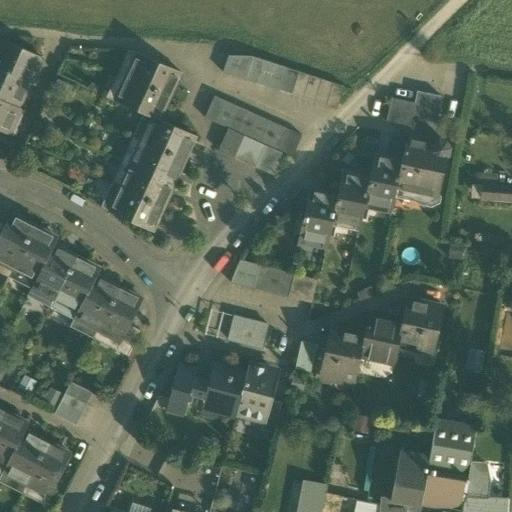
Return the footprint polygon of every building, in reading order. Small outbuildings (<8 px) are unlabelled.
[(41,58),(3,41),(0,46),(0,70),(29,83),(41,58)] [(181,73),(146,57),(137,53),(126,77),(170,97),(181,73)] [(241,57),(228,56),(223,73),(234,77),(241,57)] [(241,57),(234,77),(246,81),(253,58),(241,57)] [(264,61),(253,58),(246,81),(257,84),(264,61)] [(276,65),(264,61),(257,84),(268,88),(276,65)] [(287,69),(276,65),(268,88),(280,92),(287,69)] [(299,73),(287,69),(280,92),(291,95),(299,73)] [(0,70),(0,100),(18,109),(29,83),(0,70)] [(299,73),(291,95),(302,99),(310,76),(299,73)] [(321,80),(310,76),(302,99),(314,103),(321,80)] [(170,97),(126,77),(115,101),(152,117),(159,121),(170,97)] [(333,84),(321,80),(314,103),(325,106),(333,84)] [(344,87),(333,84),(325,106),(337,110),(344,87)] [(429,94),(417,92),(415,103),(412,115),(424,118),(429,94)] [(440,97),(429,94),(424,118),(435,120),(440,97)] [(225,101),(214,96),(204,118),(215,123),(225,101)] [(403,101),(391,98),(386,122),(398,124),(403,101)] [(18,109),(0,100),(0,131),(10,136),(21,110),(18,109)] [(236,106),(225,101),(215,123),(226,128),(236,106)] [(415,103),(403,101),(398,124),(410,127),(412,115),(415,103)] [(247,111),(236,106),(226,128),(228,129),(237,133),(247,111)] [(258,116),(247,111),(237,133),(246,137),(248,138),(258,116)] [(269,121),(258,116),(248,138),(255,141),(259,143),(269,121)] [(159,121),(152,117),(141,141),(184,160),(194,137),(159,121)] [(280,126),(269,121),(259,143),(265,146),(270,148),(280,126)] [(280,126),(270,148),(281,153),(291,131),(280,126)] [(237,133),(228,129),(218,151),(227,155),(237,133)] [(291,131),(281,153),(283,154),(291,158),(302,136),(291,131)] [(246,137),(237,133),(227,155),(236,159),(246,137)] [(248,138),(246,137),(236,159),(246,163),(255,141),(248,138)] [(434,145),(406,139),(401,161),(402,162),(396,189),(417,194),(419,192),(433,196),(437,193),(439,185),(438,184),(440,175),(443,159),(448,156),(449,149),(446,143),(439,142),(434,145)] [(184,160),(141,141),(130,165),(173,184),(184,160)] [(259,143),(255,141),(246,163),(255,167),(265,146),(259,143)] [(270,148),(265,146),(255,167),(273,176),(283,154),(281,153),(270,148)] [(375,155),(370,179),(365,202),(392,208),(396,189),(402,162),(401,161),(375,155)] [(173,184),(130,165),(120,188),(162,208),(173,184)] [(370,179),(342,173),(341,176),(342,176),(337,197),(332,220),(360,226),(365,202),(370,179)] [(497,175),(484,174),(483,186),(497,187),(497,175)] [(483,186),(481,186),(480,198),(511,200),(511,188),(497,187),(483,186)] [(162,208),(120,188),(109,212),(152,231),(162,208)] [(337,197),(309,191),(299,238),(327,244),(332,220),(337,197)] [(34,226),(10,214),(4,225),(0,232),(0,261),(13,268),(34,226)] [(34,226),(13,268),(36,280),(53,246),(57,238),(34,226)] [(53,246),(36,280),(32,287),(55,299),(77,257),(53,246)] [(100,269),(77,257),(55,299),(79,311),(96,276),(100,269)] [(259,266),(240,261),(231,283),(253,289),(259,266)] [(262,266),(259,266),(253,289),(265,292),(271,269),(262,266)] [(271,269),(265,292),(277,295),(283,272),(271,269)] [(283,272),(277,295),(288,298),(294,275),(283,272)] [(306,278),(294,275),(288,298),(300,301),(306,278)] [(119,288),(96,276),(79,311),(75,318),(98,330),(119,288)] [(317,281),(306,278),(300,301),(311,303),(317,281)] [(141,299),(119,288),(98,330),(119,341),(120,342),(128,325),(141,299)] [(407,300),(401,326),(396,352),(398,353),(400,341),(417,344),(415,351),(432,354),(443,307),(407,300)] [(217,337),(222,314),(211,311),(205,334),(217,337)] [(228,340),(234,317),(222,314),(217,337),(228,340)] [(245,320),(234,317),(228,340),(240,343),(245,320)] [(401,326),(369,318),(364,337),(360,357),(394,365),(396,352),(401,326)] [(257,323),(245,320),(240,343),(251,346),(257,323)] [(269,326),(257,323),(251,346),(263,349),(269,326)] [(138,331),(128,325),(120,342),(119,341),(114,350),(125,356),(138,331)] [(281,329),(269,326),(263,349),(275,352),(281,329)] [(364,337),(333,330),(326,363),(334,364),(331,377),(355,382),(360,357),(364,337)] [(311,373),(317,346),(302,343),(296,370),(311,373)] [(465,367),(481,371),(486,351),(471,347),(465,367)] [(248,374),(214,364),(208,387),(192,383),(195,371),(178,367),(166,411),(183,416),(189,394),(204,398),(199,417),(216,421),(218,413),(236,418),(237,415),(248,374)] [(270,370),(250,364),(248,374),(237,415),(264,422),(270,401),(276,380),(270,370)] [(92,393),(71,382),(65,393),(87,404),(92,393)] [(53,412),(64,393),(51,386),(40,404),(53,412)] [(87,404),(65,393),(60,404),(81,415),(87,404)] [(282,404),(270,401),(264,422),(262,430),(274,433),(282,404)] [(81,415),(60,404),(55,415),(76,425),(81,415)] [(28,424),(5,412),(0,421),(0,462),(6,466),(24,431),(28,424)] [(476,426),(435,419),(429,458),(427,470),(468,477),(476,426)] [(47,443),(24,431),(6,466),(2,474),(25,486),(47,443)] [(70,455),(47,443),(25,486),(48,497),(70,455)] [(429,458),(401,453),(392,500),(408,502),(421,504),(427,470),(429,458)] [(468,477),(427,470),(421,504),(448,509),(461,511),(464,497),(468,477)] [(486,480),(468,477),(464,497),(484,499),(486,480)] [(296,511),(321,511),(326,487),(302,482),(296,511)] [(179,497),(177,510),(195,511),(211,511),(213,500),(179,497)] [(406,511),(408,502),(392,500),(382,497),(381,506),(380,511),(406,511)] [(484,499),(464,497),(461,511),(500,511),(501,500),(484,499)] [(507,511),(508,500),(501,500),(500,511),(507,511)] [(380,511),(381,506),(357,501),(354,511),(380,511)]
